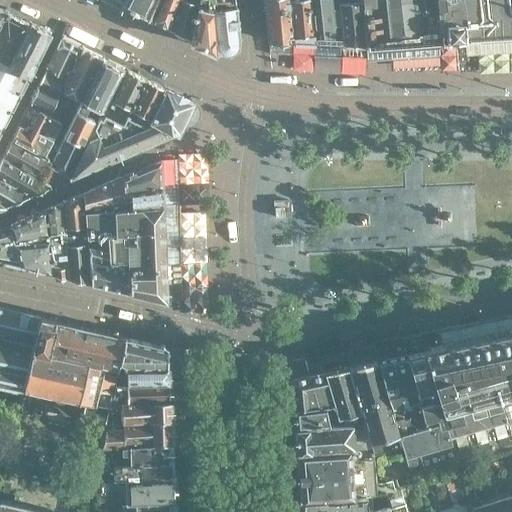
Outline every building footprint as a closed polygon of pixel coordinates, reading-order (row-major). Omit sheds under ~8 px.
[(147,0),(122,0),(120,4),(141,14),(147,0)] [(152,20),(160,0),(147,0),(141,14),(152,20)] [(167,27),(175,0),(160,0),(152,20),(167,27)] [(190,38),(197,0),(175,0),(167,27),(190,38)] [(217,50),(214,6),(213,0),(197,0),(190,38),(215,50),(217,50)] [(289,9),(288,0),(262,0),(264,11),(289,9)] [(313,42),(308,0),(288,0),(289,9),(292,41),(313,42)] [(341,43),(336,0),(308,0),(313,42),(341,43)] [(366,44),(360,0),(336,0),(341,43),(342,42),(366,44)] [(360,0),(366,44),(439,39),(434,0),(360,0)] [(511,0),(434,0),(439,39),(463,37),(464,53),(511,50),(511,0)] [(239,36),(235,4),(214,6),(217,50),(219,51),(220,51),(220,50),(224,52),(225,52),(226,52),(228,52),(230,52),(232,51),(233,50),(234,49),(236,48),(237,47),(238,45),(237,45),(238,44),(238,37),(238,36),(239,36)] [(292,41),(289,9),(264,11),(267,40),(292,41)] [(0,126),(6,114),(26,76),(6,66),(28,21),(27,21),(5,10),(0,20),(0,126)] [(26,75),(49,31),(28,21),(6,66),(26,76),(26,75)] [(56,93),(80,46),(61,37),(38,83),(56,93)] [(73,112),(101,56),(100,56),(80,46),(56,93),(57,93),(50,109),(48,114),(67,124),(73,112)] [(98,112),(122,66),(101,56),(73,112),(67,124),(61,135),(62,136),(75,141),(77,138),(82,140),(90,121),(82,117),(87,107),(98,112)] [(133,100),(145,77),(126,68),(107,104),(127,113),(133,100)] [(145,123),(164,87),(145,77),(133,100),(144,106),(137,119),(145,123)] [(57,93),(56,93),(38,83),(30,99),(30,100),(50,109),(57,93)] [(158,138),(175,131),(176,131),(178,127),(197,118),(190,102),(191,100),(164,87),(145,123),(137,119),(126,114),(127,113),(107,104),(87,142),(69,175),(158,138)] [(61,135),(67,124),(48,114),(50,109),(30,100),(10,138),(48,159),(50,160),(62,136),(61,135)] [(87,142),(82,140),(77,138),(75,141),(62,136),(50,160),(49,166),(69,175),(87,142)] [(48,159),(10,138),(1,155),(40,179),(48,159)] [(49,184),(40,179),(1,155),(0,157),(0,176),(28,193),(49,184)] [(160,186),(159,160),(159,156),(121,173),(122,176),(124,192),(160,186)] [(28,193),(0,176),(0,200),(5,203),(28,193)] [(163,265),(161,205),(125,208),(124,192),(122,176),(82,193),(86,233),(86,237),(108,234),(108,257),(111,261),(115,260),(128,258),(129,291),(164,299),(163,265)] [(161,205),(160,186),(124,192),(125,208),(161,205)] [(86,233),(82,193),(82,192),(62,201),(62,202),(64,229),(65,229),(65,235),(74,235),(86,233)] [(274,201),(274,216),(290,216),(289,200),(274,201)] [(66,245),(65,235),(65,229),(64,229),(62,202),(45,209),(44,209),(46,234),(48,233),(49,242),(48,242),(51,273),(69,277),(66,245)] [(49,242),(48,233),(46,234),(44,209),(9,224),(20,265),(20,266),(21,266),(51,273),(48,242),(49,242)] [(20,265),(9,224),(0,227),(0,265),(6,267),(20,270),(21,266),(20,266),(20,265)] [(90,282),(86,237),(86,233),(74,235),(74,245),(66,245),(69,277),(90,282)] [(111,261),(108,257),(108,234),(86,237),(90,282),(112,287),(116,267),(114,266),(115,260),(111,261)] [(129,291),(128,258),(115,260),(114,266),(116,267),(112,287),(129,291)] [(20,393),(38,315),(0,306),(0,382),(9,384),(8,390),(20,393)] [(109,406),(114,381),(125,336),(79,325),(38,315),(20,393),(18,402),(76,416),(80,400),(109,406)] [(511,331),(405,354),(426,423),(398,431),(401,442),(410,473),(457,460),(458,463),(511,446),(511,331)] [(167,379),(165,349),(162,344),(125,336),(114,381),(167,379)] [(374,345),(350,347),(352,359),(375,357),(374,345)] [(426,423),(405,354),(377,360),(376,359),(398,431),(426,423)] [(401,442),(398,431),(376,359),(348,366),(347,366),(364,420),(371,444),(373,451),(401,442)] [(364,420),(347,366),(346,366),(308,375),(317,405),(324,405),(326,411),(334,410),(337,423),(364,420)] [(317,405),(308,375),(308,374),(291,378),(292,393),(293,407),(294,407),(294,411),(295,425),(296,425),(331,422),(331,423),(337,423),(334,410),(326,411),(324,405),(317,405)] [(170,459),(168,419),(167,379),(114,381),(109,406),(108,408),(105,423),(96,462),(170,459)] [(105,423),(108,408),(85,403),(82,417),(105,423)] [(364,420),(337,423),(331,423),(331,422),(296,425),(295,425),(296,437),(297,451),(369,444),(371,444),(364,420)] [(374,482),(372,470),(369,444),(297,451),(300,487),(301,501),(365,495),(375,494),(375,493),(374,482)] [(170,475),(170,459),(96,462),(93,477),(170,475)] [(171,497),(170,475),(93,477),(87,500),(123,499),(171,497)] [(385,492),(382,481),(374,482),(375,493),(385,492)] [(511,511),(511,495),(471,508),(466,492),(461,493),(463,499),(458,506),(460,511),(432,511),(427,510),(425,504),(420,505),(421,511),(511,511)] [(367,511),(365,495),(301,501),(301,511),(367,511)] [(171,511),(171,508),(171,497),(123,499),(122,511),(171,511)] [(54,511),(0,499),(0,511),(54,511)] [(390,511),(404,511),(402,502),(389,506),(390,511)]
